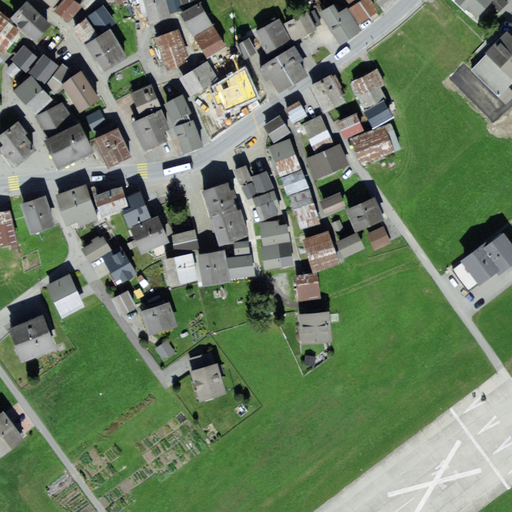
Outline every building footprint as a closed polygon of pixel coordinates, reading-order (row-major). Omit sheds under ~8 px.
[(46,23),(24,0),(20,0),(8,12),(17,22),(31,37),(46,23)] [(76,6),(69,0),(59,0),(53,7),(59,12),(65,18),(76,6)] [(164,0),(142,0),(148,20),(153,19),(169,14),(164,0)] [(176,0),(165,0),(169,11),(172,10),(179,8),(176,0)] [(212,21),(198,0),(194,0),(175,12),(179,18),(189,34),(212,21)] [(351,0),(348,3),(344,5),(355,21),(364,15),(373,8),(367,0),(351,0)] [(496,0),(495,0),(455,0),(457,1),(452,6),(462,16),(467,11),(477,20),(496,0)] [(328,2),(314,11),(325,27),(336,42),(357,28),(341,4),(333,9),(328,2)] [(110,16),(100,3),(93,8),(87,12),(97,26),(110,16)] [(303,8),(294,13),(305,31),(308,29),(313,26),(303,8)] [(294,13),(281,21),(291,39),(300,34),(305,31),(294,13)] [(4,18),(0,14),(0,49),(1,50),(18,30),(4,18)] [(93,28),(83,15),(70,24),(75,31),(80,38),(93,28)] [(255,35),(256,37),(278,26),(273,16),(251,27),(255,35)] [(223,43),(212,24),(191,34),(197,44),(202,55),(223,43)] [(123,55),(107,26),(89,36),(84,40),(100,68),(123,55)] [(172,26),(148,35),(151,43),(155,52),(179,43),(172,26)] [(283,35),(278,26),(256,37),(261,46),(276,38),(283,35)] [(511,86),(511,35),(508,32),(494,46),(484,56),(486,58),(473,71),(507,106),(511,101),(511,89),(510,88),(511,86)] [(252,51),(244,35),(232,42),(240,57),(246,54),(252,51)] [(28,45),(22,39),(9,53),(21,65),(34,51),(28,45)] [(179,43),(155,52),(158,60),(161,67),(185,58),(179,43)] [(300,58),(294,46),(258,67),(264,77),(273,92),(306,73),(298,59),(300,58)] [(39,50),(24,67),(38,79),(53,62),(46,56),(39,50)] [(11,58),(3,65),(7,70),(11,74),(19,67),(11,58)] [(40,79),(50,88),(69,67),(65,62),(60,58),(40,79)] [(213,73),(203,58),(177,74),(187,89),(194,85),(213,73)] [(257,94),(243,66),(210,82),(223,110),(236,103),(257,94)] [(97,96),(78,68),(64,78),(58,81),(77,109),(97,96)] [(372,71),(353,80),(366,108),(384,100),(378,89),(385,85),(377,68),(372,71)] [(51,100),(30,77),(17,89),(14,91),(34,114),(51,100)] [(345,101),(331,77),(326,79),(313,87),(327,111),(345,101)] [(126,91),(135,109),(155,100),(152,93),(146,81),(126,91)] [(179,89),(161,97),(169,115),(178,111),(187,107),(179,89)] [(303,106),(299,100),(285,110),(294,123),(308,112),(303,106)] [(389,117),(382,103),(365,112),(368,119),(372,126),(389,117)] [(75,128),(63,104),(35,117),(41,129),(47,142),(75,128)] [(156,104),(130,117),(143,145),(164,136),(160,128),(163,127),(166,126),(156,104)] [(86,114),(92,127),(103,121),(100,115),(97,108),(86,114)] [(362,128),(355,113),(337,121),(340,129),(343,137),(362,128)] [(192,114),(170,121),(172,125),(179,147),(201,139),(192,114)] [(290,133),(280,117),(263,127),(268,135),(273,143),(290,133)] [(305,124),(306,129),(310,136),(313,144),(317,151),(332,144),(319,118),(305,124)] [(27,134),(18,122),(0,136),(0,139),(4,145),(0,147),(0,150),(2,154),(13,168),(35,151),(24,136),(27,134)] [(127,152),(113,124),(109,126),(90,135),(104,163),(127,152)] [(361,162),(370,158),(386,152),(399,147),(390,124),(352,139),(361,162)] [(93,150),(81,125),(75,128),(47,142),(44,143),(56,169),(83,156),(93,150)] [(297,168),(287,142),(271,148),(273,154),(278,167),(280,174),(297,168)] [(346,162),(339,145),(307,160),(315,176),(329,170),(346,162)] [(243,162),(230,167),(236,181),(242,178),(249,176),(243,162)] [(267,175),(263,166),(248,172),(255,190),(270,184),(267,175)] [(305,186),(300,171),(281,178),(283,186),(286,193),(305,186)] [(248,178),(238,182),(244,195),(248,193),(253,191),(248,178)] [(228,180),(199,191),(203,203),(213,230),(218,244),(248,234),(228,180)] [(115,188),(97,194),(94,186),(90,187),(86,189),(84,184),(56,195),(67,225),(76,222),(77,224),(78,227),(98,219),(93,206),(96,205),(99,213),(120,206),(126,223),(147,215),(143,202),(138,189),(123,194),(120,186),(115,188)] [(278,209),(270,187),(265,189),(249,195),(256,216),(278,209)] [(319,222),(309,190),(288,196),(292,209),(299,229),(319,222)] [(345,207),(339,193),(322,200),(325,207),(328,214),(345,207)] [(32,201),(20,205),(30,232),(53,224),(43,197),(32,201)] [(380,217),(372,199),(348,211),(356,228),(371,221),(380,217)] [(0,207),(0,242),(13,239),(5,206),(0,207)] [(340,218),(330,222),(333,227),(335,232),(344,228),(340,218)] [(165,239),(156,219),(135,228),(144,249),(160,241),(165,239)] [(285,223),(277,224),(277,222),(276,219),(259,223),(263,245),(289,240),(285,223)] [(387,236),(383,228),(368,235),(375,249),(389,241),(387,236)] [(172,244),(174,253),(197,248),(194,230),(170,235),(172,244)] [(336,263),(324,231),(301,239),(304,248),(310,264),(313,271),(336,263)] [(363,247),(356,233),(338,242),(341,249),(344,256),(363,247)] [(478,280),(495,268),(498,271),(511,260),(511,249),(500,234),(485,245),(464,261),(478,280)] [(103,237),(85,248),(88,254),(92,260),(110,249),(103,237)] [(247,240),(232,242),(232,248),(233,254),(248,252),(247,240)] [(289,246),(288,242),(260,246),(262,257),(263,268),(292,263),(289,246)] [(120,246),(103,255),(114,274),(116,273),(117,275),(118,277),(133,269),(120,246)] [(211,252),(199,254),(203,282),(228,278),(224,250),(211,252)] [(173,258),(166,259),(170,281),(191,277),(188,255),(173,258)] [(249,256),(228,257),(229,277),(243,276),(250,275),(249,256)] [(141,269),(135,273),(139,279),(145,275),(141,269)] [(316,275),(293,278),(293,284),(295,299),(319,296),(316,275)] [(66,277),(49,285),(62,314),(79,307),(75,298),(69,284),(66,277)] [(121,290),(111,295),(116,304),(121,313),(131,307),(121,290)] [(155,308),(142,311),(149,332),(174,324),(167,304),(155,308)] [(328,340),(327,314),(316,315),(302,315),(303,341),(328,340)] [(42,319),(14,328),(24,356),(52,346),(46,331),(42,319)] [(158,342),(154,344),(162,355),(171,349),(163,338),(158,342)] [(303,355),(302,360),(312,361),(313,352),(304,350),(303,355)] [(214,364),(191,371),(195,384),(199,397),(222,391),(214,364)] [(2,415),(0,416),(0,452),(19,437),(11,426),(2,415)]
